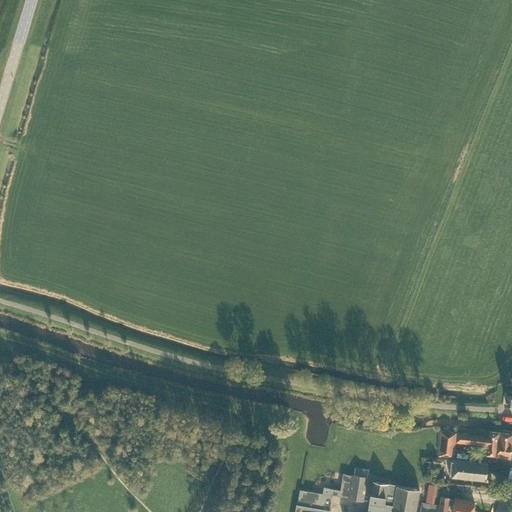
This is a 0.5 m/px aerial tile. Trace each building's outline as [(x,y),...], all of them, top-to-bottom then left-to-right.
[(454,453),(455,445),(456,433),(441,431),(440,443),(438,456),(454,457),(454,453)] [(456,443),(483,446),(487,446),(485,456),(496,457),(496,458),(511,460),(511,440),(511,434),(499,433),(488,432),(488,436),(484,435),(457,432),(456,443)] [(452,459),(450,476),(486,480),(488,463),(452,459)] [(297,504),(295,511),(329,511),(330,510),(329,510),(332,495),(349,498),(363,501),(367,477),(368,472),(354,470),(353,475),(353,476),(343,474),(340,490),(324,487),(323,494),(301,490),(300,490),(297,504)] [(415,511),(419,489),(373,481),(369,502),(393,506),(392,511),(394,511),(415,511)] [(435,495),(427,494),(425,503),(429,503),(434,504),(435,495)] [(441,496),(440,505),(473,511),(474,502),(455,499),(455,500),(449,499),(449,497),(441,496)] [(393,506),(369,502),(367,511),(394,511),(392,511),(393,506)] [(425,503),(422,502),(420,511),(427,511),(429,503),(425,503)]
